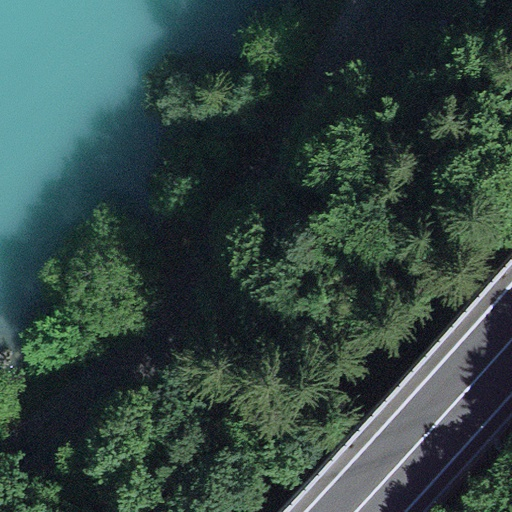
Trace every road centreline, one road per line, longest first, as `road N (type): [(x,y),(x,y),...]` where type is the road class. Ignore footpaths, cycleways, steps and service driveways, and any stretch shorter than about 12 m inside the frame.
road 1 (unclassified): [(460,0),(284,270),(0,495)]
road 2 (trunk): [(358,511),(511,335)]
